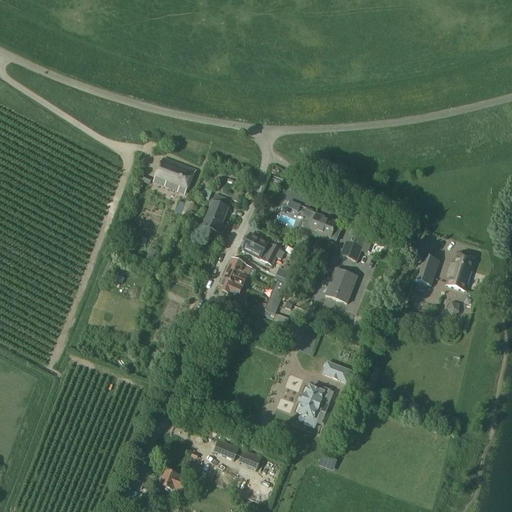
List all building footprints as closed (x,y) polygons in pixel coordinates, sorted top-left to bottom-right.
[(164,158),(153,183),(185,196),(196,172),(164,158)] [(203,228),(219,234),(232,202),(216,196),(203,228)] [(189,217),(193,205),(178,200),(175,212),(189,217)] [(283,200),(278,223),(294,226),(298,203),(283,200)] [(323,218),(316,216),(313,224),(309,223),(304,234),(316,239),(317,235),(336,242),(342,227),(329,221),(328,223),(322,220),(323,218)] [(341,257),(356,263),(366,238),(350,232),(341,257)] [(246,243),(258,249),(276,259),(281,250),(273,246),(251,235),(246,243)] [(304,250),(315,255),(318,246),(307,242),(304,250)] [(246,243),(242,252),(272,267),(276,259),(258,249),(246,243)] [(150,249),(147,259),(153,262),(157,252),(150,249)] [(456,254),(445,287),(466,293),(477,261),(456,254)] [(410,290),(423,294),(425,286),(432,288),(440,263),(420,256),(412,282),(413,282),(410,290)] [(290,266),(296,268),(298,263),(292,260),(290,266)] [(229,269),(248,278),(251,270),(246,267),(247,267),(234,261),(234,262),(233,262),(229,269)] [(224,279),(243,288),(248,278),(229,269),(224,279)] [(288,280),(291,274),(279,269),(276,276),(281,278),(288,280)] [(356,278),(334,270),(325,294),(347,303),(356,278)] [(281,278),(276,276),(274,281),(277,282),(274,289),(284,293),(289,281),(288,280),(281,278)] [(224,279),(219,288),(218,290),(238,299),(243,288),(224,279)] [(284,293),(274,289),(270,299),(280,303),(284,293)] [(280,303),(270,299),(265,311),(275,316),(280,303)] [(416,302),(410,319),(427,324),(432,308),(416,302)] [(260,303),(257,315),(263,316),(266,305),(260,303)] [(449,303),(447,313),(459,314),(460,305),(449,303)] [(327,364),(323,375),(331,379),(338,382),(338,381),(346,385),(351,373),(327,364)] [(367,393),(375,395),(382,371),(374,369),(367,393)] [(303,405),(299,415),(306,418),(304,424),(315,428),(318,422),(314,420),(317,411),(324,414),(328,406),(320,403),(324,394),(309,388),(306,397),(304,397),(301,405),(303,405)] [(214,454),(234,462),(239,450),(219,442),(214,454)] [(239,465),(256,472),(261,460),(244,453),(239,465)] [(329,471),(333,461),(322,456),(318,466),(329,471)] [(166,473),(161,487),(166,489),(165,491),(172,494),(172,491),(173,492),(173,490),(182,493),(187,482),(178,478),(178,477),(166,473)]
